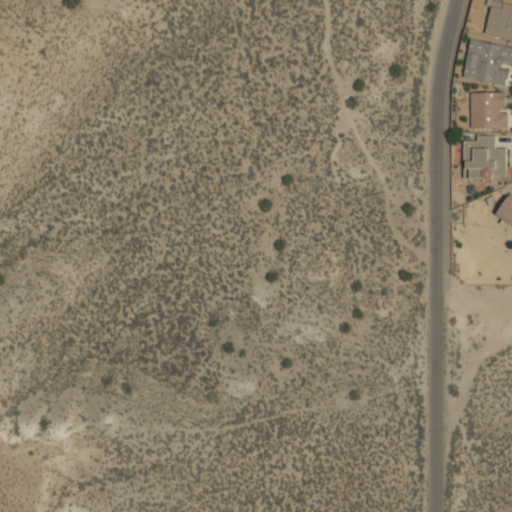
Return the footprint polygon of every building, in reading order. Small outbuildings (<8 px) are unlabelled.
[(511,3),(497,0),(491,0),(486,32),(511,37),(511,3)] [(464,77),(507,84),(510,67),(511,67),(511,45),(471,38),(464,77)] [(507,90),(471,90),(471,127),(507,127),(507,90)] [(464,176),(507,176),(507,146),(496,146),(496,134),(464,134),(464,176)] [(511,191),(495,215),(511,225),(511,191)]
